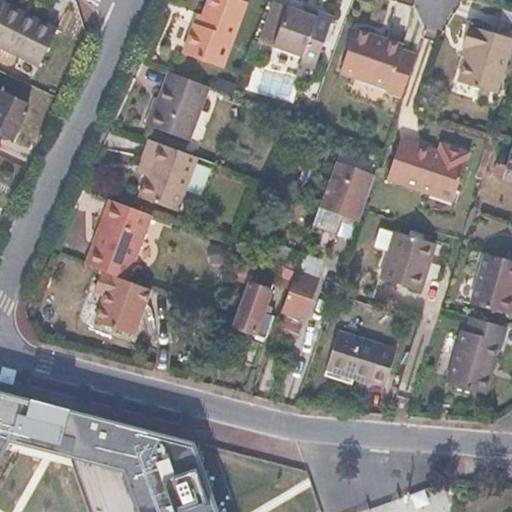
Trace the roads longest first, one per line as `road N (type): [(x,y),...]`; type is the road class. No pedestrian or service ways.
road 1 (residential): [(0,335),(42,364),(264,422),(511,447)]
road 2 (residential): [(0,297),(129,13)]
